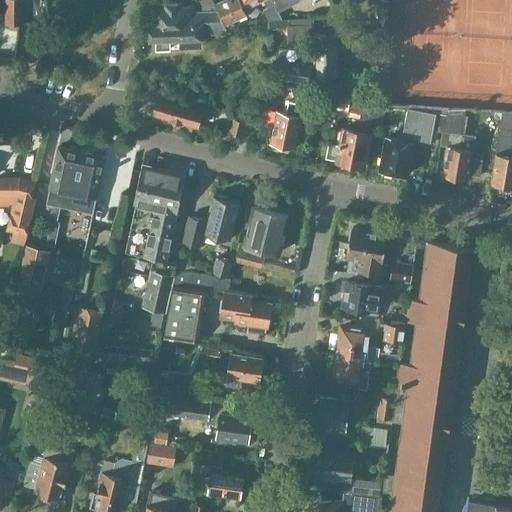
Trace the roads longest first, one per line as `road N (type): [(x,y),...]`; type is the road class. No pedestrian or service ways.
road 1 (residential): [(271,511),(330,184)]
road 2 (residential): [(330,184),(104,119)]
road 3 (residential): [(511,218),(330,184)]
road 4 (residential): [(104,119),(133,0)]
